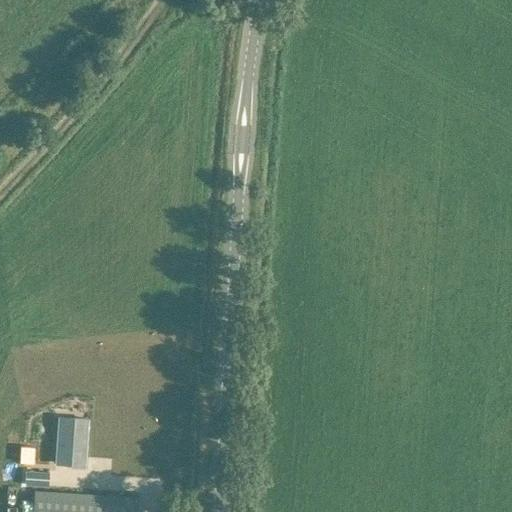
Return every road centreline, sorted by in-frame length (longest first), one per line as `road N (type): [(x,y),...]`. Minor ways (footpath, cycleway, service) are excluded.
road 1 (tertiary): [(218,511),(242,136),(259,0)]
road 2 (track): [(0,189),(168,0)]
